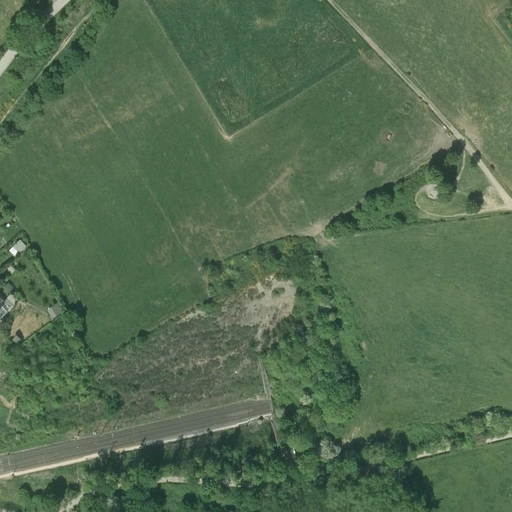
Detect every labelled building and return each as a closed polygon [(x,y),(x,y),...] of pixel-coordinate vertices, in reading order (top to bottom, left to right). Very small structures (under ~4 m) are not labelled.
[(18,253),(19,254),(26,248),(19,240),(12,247),(13,247),(18,253)] [(18,253),(13,247),(9,251),(15,257),(18,253)] [(13,289),(8,283),(4,288),(9,293),(13,289)] [(62,310),(57,302),(51,306),(57,314),(62,310)] [(1,306),(7,312),(11,309),(5,303),(1,306)]
